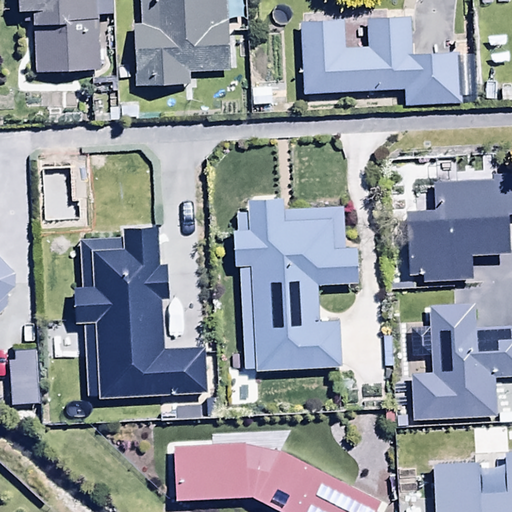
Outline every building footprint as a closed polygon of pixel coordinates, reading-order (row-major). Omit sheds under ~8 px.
[(16,0),(17,20),(35,19),(38,78),(103,74),(99,18),(113,17),(112,0),(16,0)] [(225,0),(139,0),(141,31),(133,31),(136,98),(186,96),(185,78),(229,76),(225,0)] [(346,27),(299,28),(301,100),(402,97),(402,114),(459,112),(457,63),(412,64),(411,28),(367,29),(368,53),(347,54),(346,27)] [(511,93),(500,94),(500,105),(511,104),(511,93)] [(231,272),(239,272),(242,374),(338,374),(336,328),(317,329),(316,290),(357,289),(356,257),(347,258),(346,217),(288,219),(287,205),(249,206),(249,219),(234,220),(234,236),(230,236),(231,272)] [(0,305),(23,286),(0,260),(0,305)] [(511,349),(495,349),(495,372),(511,372),(511,349)] [(29,365),(12,366),(15,408),(33,407),(29,365)]
